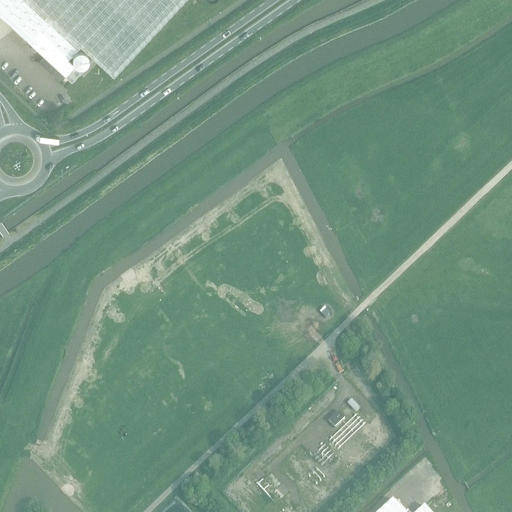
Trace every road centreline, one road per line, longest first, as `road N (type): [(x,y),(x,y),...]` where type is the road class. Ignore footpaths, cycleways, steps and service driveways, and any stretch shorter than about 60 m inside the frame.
road 1 (primary): [(47,159),(102,137),(296,0)]
road 2 (primary): [(276,0),(99,125),(42,143)]
